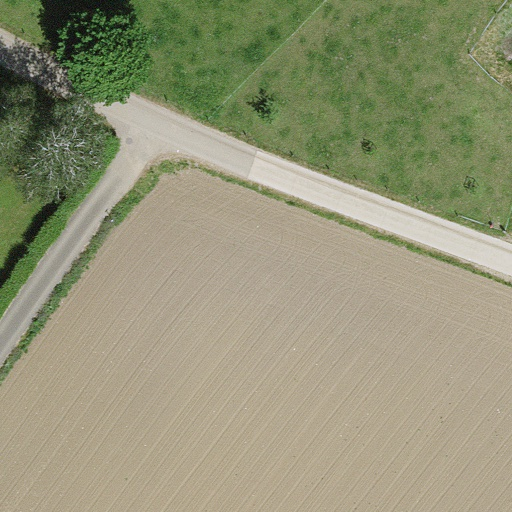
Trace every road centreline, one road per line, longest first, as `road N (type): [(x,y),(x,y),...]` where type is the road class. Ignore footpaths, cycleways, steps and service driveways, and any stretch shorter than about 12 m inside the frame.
road 1 (residential): [(193,132),(0,396)]
road 2 (residential): [(0,35),(193,132)]
road 3 (track): [(319,194),(511,261)]
road 4 (residential): [(193,132),(319,194)]
